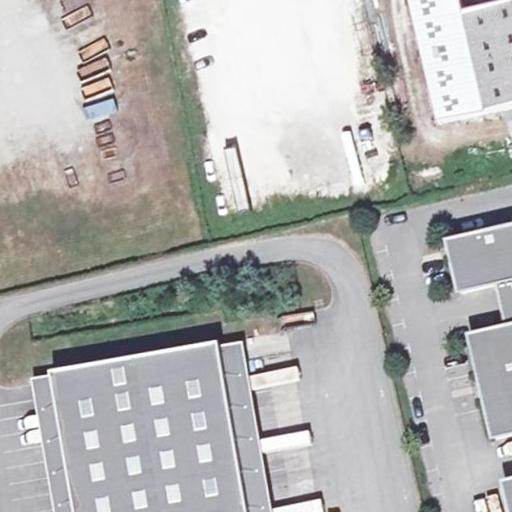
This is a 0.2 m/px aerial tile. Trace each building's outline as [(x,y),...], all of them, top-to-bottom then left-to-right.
[(412,0),(439,126),(511,108),(511,1),(463,11),(461,1),(460,0),(412,0)] [(511,229),(450,243),(462,294),(497,287),(507,333),(473,341),(496,440),(511,436),(511,486),(507,488),(511,510),(511,229)] [(222,348),(250,511),(273,511),(245,345),(222,348)] [(250,511),(222,348),(54,377),(77,511),(250,511)] [(77,511),(54,377),(33,381),(55,511),(77,511)]
